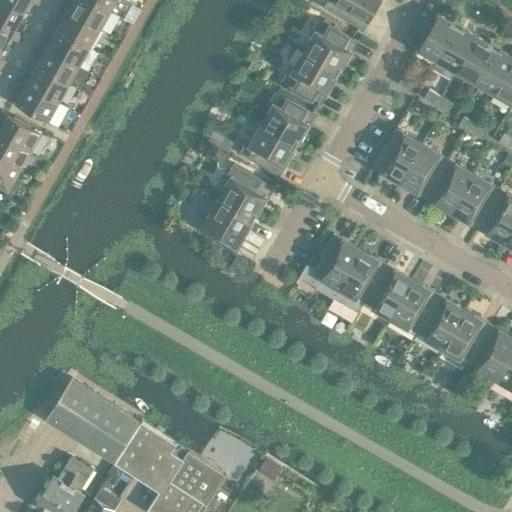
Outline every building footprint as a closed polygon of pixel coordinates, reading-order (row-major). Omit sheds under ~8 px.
[(0,0),(0,19),(21,31),(26,23),(15,17),(20,7),(7,0),(0,0)] [(110,9),(93,0),(73,0),(77,2),(71,12),(99,28),(110,9)] [(115,0),(93,0),(110,9),(115,0)] [(363,28),(379,0),(326,0),(324,6),(363,28)] [(99,28),(71,12),(66,22),(54,15),(50,24),(89,46),(99,28)] [(438,58),(458,24),(438,12),(418,47),(438,58)] [(304,50),(339,70),(357,39),(318,16),(310,30),(311,33),(313,35),(304,50)] [(0,42),(5,33),(16,40),(21,31),(0,19),(0,42)] [(89,46),(50,24),(45,32),(56,39),(50,48),(79,64),(89,46)] [(476,34),(458,24),(438,58),(433,67),(451,78),(456,69),(476,34)] [(456,69),(475,80),(495,45),(476,34),(456,69)] [(475,80),(494,91),(511,58),(511,54),(495,45),(475,80)] [(79,64),(50,48),(45,58),(34,52),(29,60),(68,82),(79,64)] [(339,70),(304,50),(295,65),(293,64),(290,64),(282,78),(321,101),(339,70)] [(511,58),(494,91),(511,101),(511,58)] [(29,60),(24,69),(35,75),(30,85),(58,101),(68,82),(29,60)] [(416,80),(405,73),(404,73),(398,82),(410,89),(416,80)] [(21,104),(20,106),(35,114),(36,113),(47,120),(58,101),(30,85),(24,95),(13,88),(8,97),(21,104)] [(436,104),(442,95),(429,88),(424,97),(436,104)] [(271,107),(262,123),(297,143),(315,111),(276,89),(268,103),(269,106),(271,107)] [(442,95),(436,104),(448,111),(454,102),(442,95)] [(2,134),(30,150),(41,131),(41,130),(14,114),(13,116),(1,109),(0,111),(0,119),(8,124),(2,134)] [(464,114),(460,121),(459,123),(471,130),(476,121),(464,114)] [(483,137),(484,135),(488,128),(476,121),(471,130),(483,137)] [(279,174),(297,143),(262,123),(253,138),(251,136),(248,137),(240,151),(279,174)] [(400,180),(422,142),(396,126),(374,164),(400,180)] [(511,147),(511,145),(511,135),(504,131),(499,140),(511,147)] [(0,136),(0,162),(5,182),(13,180),(30,150),(2,134),(0,136)] [(426,195),(448,157),(422,142),(400,180),(426,195)] [(452,210),(474,172),(448,157),(426,195),(452,210)] [(229,180),(220,195),(255,215),(273,184),(234,162),(226,175),(226,178),(229,180)] [(474,172),(452,210),(478,225),(500,187),(474,172)] [(511,225),(511,193),(500,187),(478,225),(504,240),(511,225)] [(255,215),(220,195),(211,211),(209,209),(206,210),(198,224),(237,246),(255,215)] [(315,286),(333,296),(361,248),(334,232),(312,270),(321,276),(315,286)] [(364,300),(365,301),(387,263),(361,248),(333,296),(358,311),(364,300)] [(391,316),(413,278),(387,263),(365,301),(391,316)] [(417,331),(439,293),(413,278),(391,316),(417,331)] [(417,331),(443,346),(465,308),(439,293),(417,331)] [(491,323),(465,308),(443,346),(469,361),(491,323)] [(494,376),(511,346),(511,335),(491,323),(469,361),(494,376)] [(511,346),(494,376),(511,386),(511,346)] [(46,417),(113,460),(138,419),(72,377),(46,417)] [(138,419),(113,460),(115,461),(108,471),(118,477),(124,467),(146,481),(172,440),(141,419),(140,421),(138,419)] [(225,474),(172,440),(146,481),(159,489),(147,508),(153,511),(195,511),(198,508),(201,510),(225,474)] [(50,511),(81,462),(71,455),(57,476),(53,473),(35,502),(50,511)] [(81,462),(50,511),(70,511),(83,492),(77,489),(91,468),(81,462)] [(111,511),(121,497),(102,485),(84,511),(111,511)]
